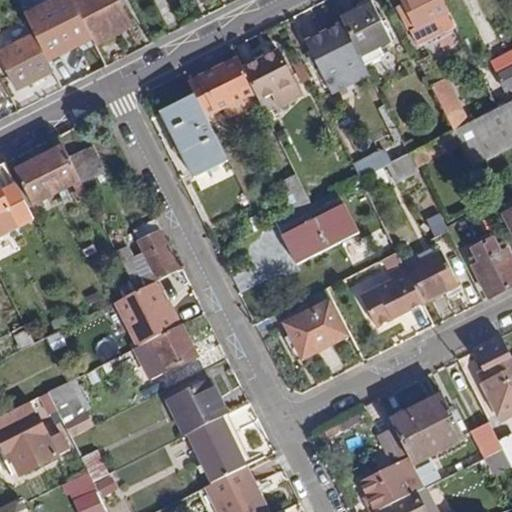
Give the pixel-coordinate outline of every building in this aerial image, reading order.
[(129,26),(115,0),(72,0),(94,43),(129,26)] [(456,24),(444,0),(397,0),(394,2),(407,30),(418,25),(425,39),(456,24)] [(345,22),(365,62),(381,53),(378,46),(390,40),(372,4),(343,18),(345,22)] [(327,82),(365,62),(345,22),(306,41),(327,82)] [(32,30),(35,35),(50,65),(63,59),(45,23),(32,30)] [(50,65),(35,35),(1,52),(18,88),(52,70),(50,65)] [(277,53),(244,70),(255,92),(259,101),(272,94),(279,106),(299,96),(277,53)] [(196,93),(207,115),(255,92),(244,70),(238,58),(190,82),(196,93)] [(511,86),(511,68),(496,76),(504,91),(511,86)] [(459,108),(445,82),(433,88),(447,115),(459,108)] [(230,160),(207,115),(196,93),(162,110),(196,177),(230,160)] [(455,131),(462,145),(473,167),(511,146),(511,101),(499,108),(455,131)] [(462,145),(455,131),(417,150),(410,154),(417,167),(462,145)] [(405,143),(410,154),(417,150),(412,140),(405,143)] [(410,154),(405,143),(394,148),(400,158),(410,154)] [(64,188),(80,180),(70,159),(65,148),(19,170),(36,203),(64,188)] [(91,148),(70,159),(80,180),(81,182),(94,175),(103,171),(91,148)] [(417,167),(410,154),(400,158),(390,163),(398,177),(417,167)] [(94,175),(99,185),(107,180),(103,171),(94,175)] [(94,175),(81,182),(86,191),(99,185),(94,175)] [(312,203),(298,177),(276,188),(290,214),(312,203)] [(86,191),(81,182),(80,180),(64,188),(73,205),(89,197),(86,191)] [(2,188),(0,189),(0,234),(35,218),(18,184),(4,191),(2,188)] [(359,233),(344,204),(283,235),(297,264),(359,233)] [(162,228),(157,219),(133,230),(145,252),(132,258),(127,246),(116,251),(129,276),(150,265),(158,281),(178,271),(157,231),(162,228)] [(499,253),(493,240),(472,250),(480,263),(473,266),(490,299),(511,287),(511,261),(506,249),(499,253)] [(408,269),(409,272),(423,300),(424,301),(444,291),(457,285),(440,253),(408,269)] [(378,327),(425,303),(424,301),(423,300),(409,272),(408,269),(406,265),(391,273),(394,280),(363,296),(378,327)] [(117,302),(140,347),(181,326),(174,312),(172,312),(167,302),(157,282),(117,302)] [(446,297),(460,290),(457,285),(444,291),(446,297)] [(347,336),(329,301),(285,324),(302,358),(347,336)] [(35,344),(48,337),(50,336),(45,325),(30,334),(35,344)] [(197,357),(181,326),(140,347),(138,348),(154,378),(197,357)] [(30,334),(28,329),(15,336),(21,350),(35,344),(30,334)] [(511,353),(503,336),(475,351),(485,370),(490,379),(481,384),(497,415),(511,407),(511,353)] [(476,374),(481,384),(490,379),(485,370),(476,374)] [(72,437),(94,425),(72,381),(49,392),(72,437)] [(220,419),(227,416),(210,382),(169,402),(186,436),(189,435),(220,419)] [(390,419),(395,429),(414,466),(465,441),(441,393),(390,419)] [(49,438),(29,402),(0,416),(0,443),(5,454),(9,451),(20,473),(69,448),(61,432),(49,438)] [(501,424),(511,418),(511,407),(497,415),(501,424)] [(227,416),(220,419),(245,468),(251,464),(227,416)] [(189,435),(213,483),(245,468),(220,419),(189,435)] [(503,450),(499,442),(489,424),(475,431),(488,457),(503,450)] [(425,489),(414,466),(395,429),(379,436),(393,464),(360,480),(370,499),(376,511),(378,511),(418,493),(425,489)] [(499,442),(503,450),(509,463),(511,468),(511,436),(511,435),(499,442)] [(82,458),(92,478),(94,482),(109,475),(97,450),(82,458)] [(488,457),(495,471),(509,463),(503,450),(488,457)] [(434,460),(417,469),(425,486),(442,477),(434,460)] [(266,511),(245,468),(213,483),(206,487),(218,511),(266,511)] [(0,494),(0,504),(16,496),(12,488),(0,494)] [(426,511),(418,493),(378,511),(426,511)] [(369,511),(376,511),(370,499),(364,502),(369,511)]
